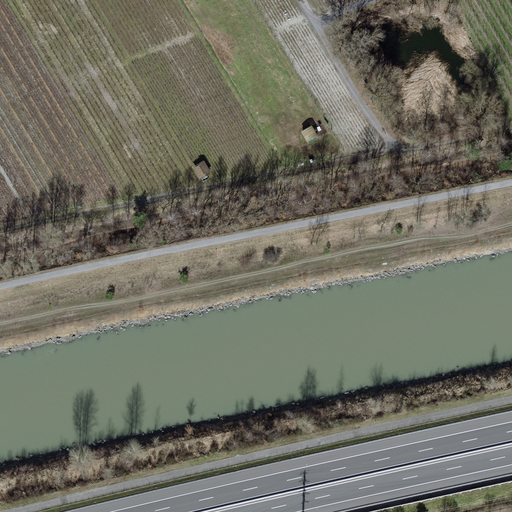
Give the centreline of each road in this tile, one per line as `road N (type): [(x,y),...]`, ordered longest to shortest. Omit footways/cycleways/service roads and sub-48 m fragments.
road 1 (unclassified): [(511,399),(17,511)]
road 2 (track): [(394,152),(0,230)]
road 3 (motorway): [(511,430),(147,511)]
road 4 (motorway): [(256,511),(511,455)]
road 5 (track): [(303,0),(394,152)]
road 6 (track): [(394,152),(511,129)]
